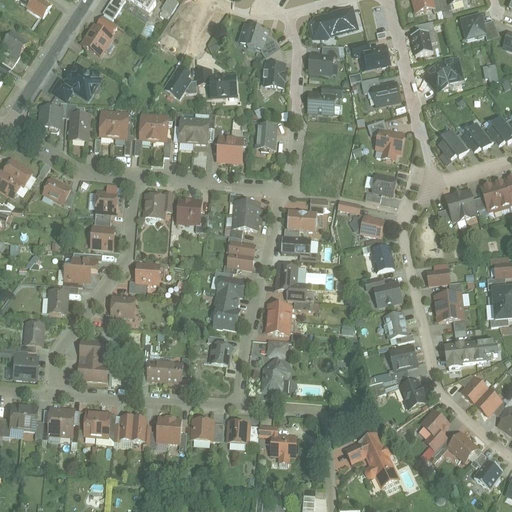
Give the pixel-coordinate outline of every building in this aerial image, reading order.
[(54,10),(38,0),(37,0),(29,13),(45,23),(54,10)] [(113,0),(110,6),(120,12),(126,2),(127,0),(150,15),(157,6),(156,5),(159,0),(157,0),(113,0)] [(172,0),(169,0),(161,15),(170,20),(179,4),(172,0)] [(412,0),(417,16),(433,11),(434,11),(431,0),(412,0)] [(438,0),(431,0),(434,11),(433,11),(435,16),(442,14),(439,1),(438,0)] [(447,0),(441,0),(439,1),(442,14),(443,15),(451,13),(450,7),(449,7),(447,0)] [(120,12),(110,6),(104,16),(114,22),(120,12)] [(357,31),(353,14),(341,17),(346,34),(357,31)] [(341,15),(317,21),(311,29),(314,41),(325,41),(325,40),(326,39),(327,38),(328,37),(329,36),(330,36),(331,36),(333,36),(334,36),(343,34),(344,35),(346,34),(341,17),(341,15)] [(119,28),(104,19),(97,29),(112,39),(119,28)] [(481,20),(472,22),(470,21),(462,23),(467,43),(477,40),(478,41),(482,40),(483,39),(486,38),(482,25),(481,20)] [(494,24),(485,26),(482,25),(486,38),(487,44),(500,40),(494,24)] [(150,36),(153,27),(148,25),(145,35),(150,36)] [(434,25),(416,29),(418,37),(429,35),(436,34),(435,33),(433,25),(434,25)] [(95,28),(83,47),(101,59),(113,40),(112,39),(97,29),(95,28)] [(255,31),(246,28),(241,46),(249,48),(248,50),(255,52),(256,50),(263,52),(263,53),(267,39),(269,35),(260,33),(261,31),(255,29),(255,31)] [(418,37),(412,38),(412,39),(417,59),(416,59),(416,60),(434,56),(434,55),(433,55),(429,36),(429,35),(418,37)] [(29,47),(14,37),(6,49),(14,55),(22,59),(29,47)] [(274,41),(267,39),(263,53),(263,52),(262,55),(266,61),(281,51),(274,41)] [(212,54),(219,51),(215,43),(208,47),(212,54)] [(368,45),(352,48),(355,61),(362,59),(361,56),(370,54),(368,45)] [(339,50),(323,49),(322,59),(334,60),(334,62),(340,63),(341,60),(339,50)] [(370,54),(361,56),(362,59),(363,64),(366,63),(368,71),(380,69),(382,70),(387,69),(389,67),(391,66),(390,63),(391,61),(392,58),(390,55),(388,54),(387,50),(370,54)] [(281,51),(266,61),(268,67),(285,69),(285,65),(283,53),(281,51)] [(22,59),(14,55),(11,60),(19,65),(23,60),(22,59)] [(322,59),(312,58),(311,75),(332,77),(334,62),(334,60),(322,59)] [(458,63),(442,67),(438,69),(434,72),(442,81),(433,89),(438,94),(449,85),(462,82),(461,76),(462,74),(462,72),(461,70),(460,69),(458,63)] [(97,73),(94,72),(91,73),(90,75),(77,66),(65,85),(64,86),(74,93),(89,102),(94,94),(92,93),(100,81),(99,80),(99,78),(99,76),(98,75),(97,73)] [(11,72),(2,67),(0,70),(0,74),(7,79),(11,72)] [(285,69),(268,67),(267,75),(265,75),(265,82),(267,82),(266,90),(284,92),(284,84),(286,84),(287,76),(285,76),(286,69),(285,69)] [(496,68),(484,71),(486,82),(491,80),(493,86),(499,84),(496,68)] [(180,71),(166,93),(180,102),(185,94),(192,85),(191,84),(188,83),(191,78),(180,71)] [(434,72),(425,80),(433,89),(442,81),(434,72)] [(212,73),(197,73),(197,84),(197,88),(212,87),(211,80),(212,80),(212,73)] [(360,77),(350,79),(351,87),(362,84),(360,77)] [(212,80),(211,80),(212,87),(212,100),(226,100),(229,96),(237,96),(236,79),(212,80)] [(379,81),(362,84),(364,97),(374,95),(373,91),(381,89),(379,81)] [(65,85),(61,82),(53,95),(67,104),(74,93),(64,86),(65,85)] [(197,84),(191,84),(192,85),(185,94),(189,97),(198,96),(197,88),(197,84)] [(381,89),(373,91),(374,95),(377,110),(401,105),(397,86),(381,89)] [(342,90),(324,89),(323,98),(335,99),(341,100),(342,90)] [(323,98),(311,97),(309,115),(334,117),(335,99),(323,98)] [(78,107),(68,106),(67,121),(73,121),(73,116),(77,117),(78,107)] [(62,112),(43,110),(41,130),(51,131),(50,134),(52,136),(58,136),(60,134),(61,120),(62,112)] [(116,116),(103,115),(101,139),(114,140),(116,116)] [(77,117),(73,116),(73,121),(71,142),(88,144),(90,118),(77,117)] [(130,117),(116,116),(114,140),(128,141),(130,117)] [(216,118),(210,117),(209,123),(210,123),(208,145),(214,145),(215,130),(216,118)] [(156,119),(143,118),(141,142),(154,143),(156,119)] [(169,120),(156,119),(154,143),(166,144),(167,144),(168,141),(169,128),(169,124),(169,120)] [(183,121),(182,121),(181,130),(180,145),(194,146),(196,122),(183,121)] [(209,123),(196,122),(194,146),(208,147),(208,145),(210,123),(209,123)] [(511,136),(504,126),(501,122),(493,129),(495,131),(490,135),(496,143),(500,148),(506,143),(508,146),(511,143),(511,136)] [(385,123),(368,129),(371,139),(381,136),(381,134),(388,135),(388,134),(385,123)] [(277,130),(259,128),(257,151),(275,153),(277,130)] [(477,129),(468,135),(470,138),(465,141),(465,142),(472,151),(475,155),(482,150),(484,153),(491,148),(491,147),(480,133),(477,129)] [(490,135),(486,129),(480,133),(491,147),(496,143),(490,135)] [(223,131),(215,130),(214,145),(214,146),(220,146),(221,140),(222,140),(223,131)] [(251,133),(243,133),(243,142),(244,142),(244,148),(250,149),(251,133)] [(388,135),(381,134),(381,136),(377,151),(386,153),(384,161),(394,163),(396,155),(401,156),(404,138),(388,135)] [(453,136),(444,143),(446,145),(441,149),(451,162),(458,158),(460,160),(467,155),(466,154),(456,140),(453,136)] [(465,141),(461,136),(456,140),(466,154),(472,151),(465,142),(465,141)] [(222,140),(221,140),(220,146),(219,164),(230,165),(232,141),(222,140)] [(243,142),(232,141),(230,165),(242,166),(244,148),(244,142),(243,142)] [(361,150),(352,153),(356,162),(364,159),(361,150)] [(33,177),(12,163),(4,176),(22,187),(25,189),(33,177)] [(46,168),(38,180),(43,184),(51,171),(46,168)] [(4,176),(1,174),(0,175),(0,190),(14,200),(22,187),(4,176)] [(397,182),(377,178),(374,195),(393,199),(397,182)] [(72,192),(51,182),(44,196),(65,207),(72,192)] [(505,184),(500,185),(499,184),(487,188),(487,189),(482,191),(484,199),(487,211),(489,215),(494,213),(494,214),(508,210),(508,209),(511,207),(511,205),(505,183),(505,184)] [(119,189),(109,188),(108,197),(118,198),(119,189)] [(77,195),(72,192),(65,207),(72,210),(77,195)] [(470,193),(462,196),(462,195),(458,196),(465,222),(471,220),(470,219),(477,217),(476,214),(473,203),(470,193)] [(108,197),(98,196),(97,214),(112,216),(117,216),(118,198),(108,197)] [(175,197),(165,196),(165,199),(166,199),(165,214),(173,215),(175,197)] [(381,200),(367,196),(366,203),(380,206),(381,200)] [(458,196),(454,197),(454,198),(446,200),(449,212),(453,223),(453,225),(459,223),(460,224),(465,222),(458,196)] [(244,198),(231,197),(230,205),(237,205),(244,205),(244,198)] [(165,199),(147,198),(147,208),(145,209),(145,214),(146,216),(146,217),(153,218),(153,221),(164,222),(165,214),(166,199),(165,199)] [(484,199),(473,203),(476,214),(487,211),(484,199)] [(202,205),(191,204),(189,202),(182,201),(180,203),(179,223),(191,224),(191,226),(197,226),(200,226),(201,218),(202,205)] [(330,203),(312,202),(311,215),(318,216),(324,216),(324,210),(329,210),(330,203)] [(244,205),(237,205),(236,218),(262,220),(263,213),(260,213),(260,207),(244,205)] [(352,207),(341,205),(339,213),(351,215),(352,207)] [(362,209),(352,207),(351,215),(360,217),(362,209)] [(449,212),(438,215),(441,227),(453,223),(449,212)] [(112,216),(97,214),(96,222),(112,224),(112,216)] [(311,215),(290,214),(288,233),(317,235),(318,216),(311,215)] [(10,218),(1,215),(0,216),(0,221),(8,224),(10,218)] [(209,218),(201,218),(200,226),(197,226),(196,235),(208,236),(209,218)] [(262,220),(236,218),(235,231),(235,232),(244,232),(258,233),(258,227),(261,228),(262,220)] [(375,221),(362,219),(361,222),(356,221),(355,224),(352,226),(357,233),(362,234),(361,235),(363,235),(365,238),(379,241),(382,239),(384,227),(382,224),(376,223),(375,221)] [(112,224),(96,222),(95,230),(96,230),(111,231),(112,224)] [(111,231),(96,230),(95,239),(93,240),(92,250),(114,252),(116,232),(111,231)] [(244,232),(235,232),(235,231),(231,231),(230,239),(243,241),(244,232)] [(319,244),(286,242),(285,255),(318,257),(319,244)] [(384,245),(367,249),(368,256),(373,255),(373,254),(386,251),(384,245)] [(242,247),(232,246),(231,257),(254,261),(255,257),(254,257),(255,249),(242,247)] [(18,255),(19,247),(11,247),(11,255),(18,255)] [(386,251),(373,254),(373,255),(378,276),(395,272),(390,250),(386,251)] [(254,261),(231,257),(229,269),(238,271),(251,273),(253,265),(254,265),(254,261)] [(74,261),(67,260),(66,261),(66,270),(67,271),(73,272),(74,261)] [(84,262),(74,261),(73,272),(92,273),(92,274),(98,274),(99,263),(84,262)] [(498,268),(495,268),(496,281),(506,281),(511,280),(511,266),(509,267),(498,268)] [(157,269),(139,267),(137,285),(149,286),(159,287),(160,279),(157,276),(157,269)] [(238,271),(229,269),(225,268),(224,275),(234,276),(237,277),(238,271)] [(297,270),(279,268),(278,277),(280,278),(280,285),(279,285),(278,292),(289,293),(288,303),(295,304),(306,305),(307,294),(295,293),(296,287),(297,287),(298,278),(296,278),(297,270)] [(92,273),(73,272),(67,271),(66,282),(84,284),(91,284),(92,274),(92,273)] [(450,273),(428,276),(429,289),(450,287),(451,287),(450,273)] [(224,275),(216,274),(215,279),(222,281),(222,280),(233,282),(234,276),(224,275)] [(233,282),(222,280),(222,281),(219,294),(243,299),(246,285),(233,282)] [(384,280),(366,284),(368,293),(375,291),(385,288),(384,280)] [(496,281),(488,282),(489,293),(494,292),(507,291),(506,281),(496,281)] [(187,286),(180,282),(177,289),(183,292),(187,286)] [(149,286),(137,285),(131,284),(130,296),(148,297),(149,286)] [(385,288),(375,291),(378,304),(383,303),(384,309),(403,305),(398,285),(385,288)] [(451,287),(450,287),(451,298),(461,296),(461,297),(463,297),(462,285),(451,287)] [(511,290),(507,291),(494,292),(495,307),(511,306),(511,290)] [(63,294),(51,293),(50,316),(67,317),(68,295),(63,294)] [(243,299),(219,294),(216,309),(219,309),(215,328),(217,330),(222,331),(224,330),(236,332),(240,313),(236,312),(239,299),(243,300),(243,299)] [(451,298),(436,299),(437,312),(463,309),(461,297),(461,296),(451,298)] [(136,302),(114,300),(112,318),(125,319),(134,320),(136,302)] [(306,305),(295,304),(294,312),(312,313),(313,305),(306,305)] [(511,306),(495,307),(496,322),(496,323),(509,322),(511,321),(511,306)] [(292,310),(270,308),(269,322),(291,323),(292,310)] [(463,309),(437,312),(439,325),(454,324),(464,322),(463,309)] [(125,319),(112,318),(107,317),(106,329),(124,330),(125,319)] [(403,317),(386,321),(387,328),(384,328),(386,336),(389,335),(391,342),(396,341),(403,339),(408,338),(406,331),(407,331),(407,330),(403,331),(402,326),(406,325),(405,325),(403,317)] [(291,323),(269,322),(268,336),(290,338),(291,323)] [(464,322),(454,324),(455,334),(467,333),(466,322),(464,322)] [(509,322),(496,323),(496,322),(491,323),(492,330),(503,329),(509,328),(509,322)] [(44,327),(28,325),(27,347),(27,348),(37,349),(43,349),(44,327)] [(342,328),(342,337),(354,337),(354,328),(342,328)] [(311,337),(293,336),(292,344),(310,345),(311,337)] [(226,340),(210,338),(209,345),(215,346),(215,345),(225,347),(226,340)] [(110,346),(82,343),(79,382),(107,384),(110,346)] [(288,346),(270,344),(269,358),(287,359),(288,346)] [(225,347),(215,345),(215,346),(212,366),(229,368),(231,348),(225,347)] [(476,347),(446,350),(447,361),(448,361),(449,372),(462,370),(461,367),(478,365),(476,347)] [(413,350),(392,354),(392,357),(391,359),(392,362),(394,364),(396,372),(396,373),(408,370),(417,368),(413,350)] [(21,353),(0,352),(0,356),(0,358),(15,360),(15,359),(27,360),(27,354),(21,353)] [(27,360),(15,359),(15,360),(14,381),(36,383),(38,361),(27,360)] [(191,361),(183,360),(183,367),(182,378),(189,379),(191,361)] [(278,362),(272,367),(271,370),(266,375),(264,393),(274,393),(274,394),(282,395),(283,381),(290,375),(278,362)] [(151,365),(150,365),(149,376),(149,383),(163,384),(164,366),(151,365)] [(183,367),(164,366),(163,384),(182,385),(182,378),(183,367)] [(408,370),(396,373),(396,372),(390,374),(392,383),(401,381),(410,379),(408,370)] [(390,375),(374,378),(375,385),(391,382),(390,375)] [(472,378),(459,384),(468,391),(476,382),(472,378)] [(392,383),(384,385),(388,396),(402,391),(401,390),(404,389),(401,381),(392,383)] [(468,391),(463,396),(476,407),(489,393),(476,382),(468,391)] [(404,389),(401,390),(402,391),(410,412),(427,406),(424,398),(425,398),(422,390),(421,391),(418,384),(404,389)] [(501,404),(489,393),(476,407),(489,419),(493,414),(501,405),(501,404)] [(501,405),(493,414),(499,420),(508,406),(503,402),(501,404),(501,405)] [(25,410),(12,409),(11,422),(10,430),(10,431),(23,431),(25,410)] [(39,411),(25,410),(23,431),(36,433),(37,433),(38,424),(39,411)] [(511,410),(500,428),(511,436),(511,410)] [(63,413),(51,412),(50,425),(49,437),(50,437),(61,438),(61,443),(63,413)] [(75,414),(63,413),(61,443),(61,444),(62,438),(73,438),(74,427),(75,414)] [(449,427),(435,414),(428,422),(428,425),(424,429),(433,438),(427,445),(437,454),(438,453),(445,445),(448,442),(442,436),(442,433),(445,430),(446,430),(449,427)] [(99,415),(87,415),(86,432),(85,437),(97,438),(99,415)] [(111,416),(99,415),(97,438),(109,439),(110,434),(111,416)] [(129,419),(123,419),(122,427),(121,442),(121,443),(133,443),(135,418),(129,418),(129,419)] [(141,419),(135,418),(133,443),(144,445),(146,428),(147,421),(141,420),(141,419)] [(165,421),(159,420),(158,435),(157,445),(169,446),(171,420),(165,420),(165,421)] [(176,421),(171,420),(169,446),(180,447),(181,447),(182,436),(183,422),(176,422),(176,421)] [(11,422),(4,421),(3,439),(10,440),(10,431),(10,430),(11,422)] [(214,424),(195,422),(193,442),(212,444),(214,426),(214,424)] [(44,424),(38,424),(37,433),(36,433),(36,442),(43,442),(44,424)] [(250,426),(231,425),(229,445),(248,446),(249,428),(250,426)] [(225,426),(214,426),(212,444),(223,444),(225,426)] [(152,429),(146,428),(144,445),(144,447),(151,448),(152,435),(152,434),(152,429)] [(260,429),(249,428),(248,446),(259,447),(260,438),(260,429)] [(278,430),(260,429),(260,438),(274,439),(278,439),(278,430)] [(478,451),(461,436),(450,449),(449,449),(450,450),(466,464),(478,451)] [(386,449),(384,450),(378,437),(360,445),(361,447),(358,448),(364,460),(367,459),(372,470),(369,471),(368,472),(368,473),(367,474),(367,475),(367,477),(368,478),(369,479),(369,480),(370,480),(372,480),(377,479),(382,490),(399,482),(388,459),(390,458),(390,457),(391,456),(391,455),(391,454),(391,453),(390,452),(390,451),(389,450),(388,450),(387,449),(386,449)] [(278,439),(274,439),(272,458),(281,458),(281,466),(289,466),(290,459),(296,459),(298,441),(278,439)] [(445,445),(438,453),(443,458),(450,450),(449,449),(450,449),(445,445)] [(358,448),(347,453),(353,466),(364,460),(358,448)] [(443,458),(438,453),(437,454),(433,458),(439,463),(443,458)] [(482,455),(471,467),(476,471),(478,469),(482,472),(489,463),(486,461),(487,459),(482,455)] [(482,472),(475,481),(489,492),(494,486),(496,487),(500,481),(498,480),(503,473),(498,470),(497,471),(493,468),(494,466),(489,462),(489,463),(482,472)] [(313,511),(315,499),(304,498),(303,511),(313,511)]
